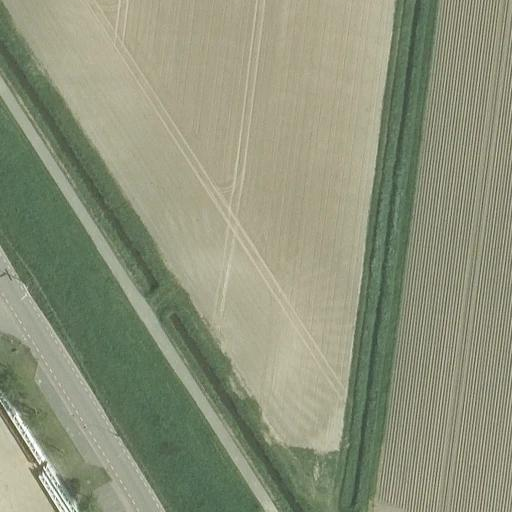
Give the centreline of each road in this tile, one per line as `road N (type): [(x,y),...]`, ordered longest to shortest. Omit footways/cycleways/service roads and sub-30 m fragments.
road 1 (unclassified): [(281,511),(0,75)]
road 2 (tertiary): [(149,511),(11,294)]
